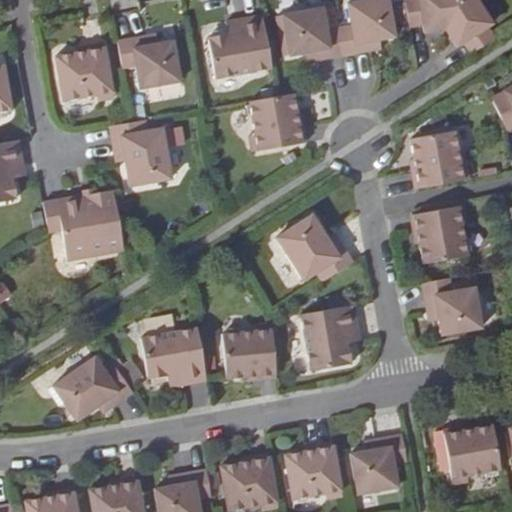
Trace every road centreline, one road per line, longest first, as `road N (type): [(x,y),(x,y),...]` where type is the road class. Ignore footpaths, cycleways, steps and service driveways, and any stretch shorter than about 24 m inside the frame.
road 1 (unclassified): [(400,386),(0,458)]
road 2 (residential): [(400,386),(368,206)]
road 3 (residential): [(511,182),(368,206)]
